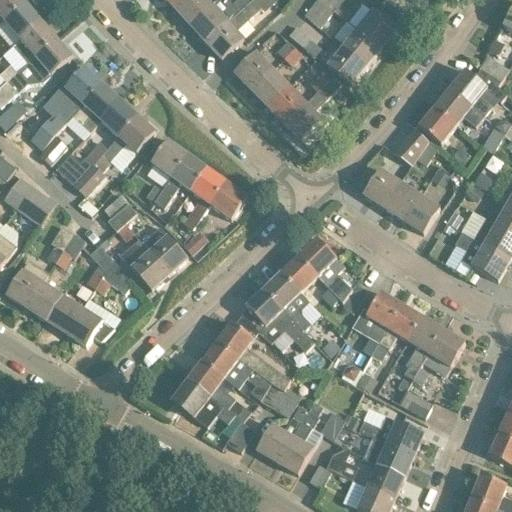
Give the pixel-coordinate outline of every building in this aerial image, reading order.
[(0,0),(0,29),(5,26),(26,8),(19,0),(0,0)] [(162,0),(174,12),(187,0),(162,0)] [(213,9),(205,0),(187,0),(174,12),(190,30),(213,9)] [(253,5),(258,0),(257,0),(242,0),(233,8),(225,0),(223,0),(213,9),(190,30),(206,48),(253,5)] [(320,0),(319,3),(334,16),(346,25),(353,16),(342,7),(345,3),(340,0),(320,0)] [(387,0),(385,3),(393,10),(399,3),(398,2),(399,0),(387,0)] [(321,33),(334,16),(319,3),(305,20),(321,33)] [(238,35),(261,13),(253,5),(206,48),(222,66),(246,44),(244,42),(238,35)] [(21,44),(41,26),(26,8),(5,26),(21,44)] [(358,33),(382,53),(397,34),(373,14),(371,16),(358,33)] [(29,69),(57,44),(41,26),(21,44),(13,51),(29,69)] [(322,53),(297,32),(289,41),(315,62),(322,53)] [(367,72),(382,53),(358,33),(343,52),(367,72)] [(44,88),(45,87),(73,63),(57,44),(29,69),(18,78),(8,87),(18,99),(28,90),(44,88)] [(285,64),(296,53),(288,45),(277,56),(285,64)] [(499,62),(505,50),(501,48),(496,45),(489,57),(499,62)] [(352,90),(367,72),(343,52),(327,71),(352,90)] [(296,53),(285,64),(292,71),(303,60),(296,53)] [(252,96),(274,73),(258,56),(235,78),(252,96)] [(482,76),(503,88),(510,74),(487,61),(479,74),(482,76)] [(8,87),(18,78),(12,70),(1,79),(8,87)] [(73,121),(102,89),(84,73),(56,104),(66,112),(52,128),(49,125),(32,144),(44,155),(73,122),(73,121)] [(268,113),(291,90),(274,73),(252,96),(268,113)] [(500,93),(503,88),(482,76),(476,84),(466,76),(449,97),(483,125),(493,112),(482,103),(488,95),(497,103),(503,96),(500,93)] [(318,97),(328,87),(321,80),(311,89),(318,97)] [(18,99),(8,87),(0,93),(0,112),(1,114),(18,99)] [(308,108),(285,130),(302,147),(323,126),(315,117),(327,105),(325,104),(335,95),(328,87),(318,97),(319,97),(308,107),(308,108)] [(101,126),(120,106),(102,89),(73,121),(73,122),(91,137),(101,126)] [(308,108),(308,107),(291,90),(268,113),(285,130),(308,108)] [(477,132),(483,125),(449,97),(434,115),(456,133),(465,122),(477,132)] [(119,143),(138,122),(120,106),(101,126),(119,143)] [(442,151),(456,133),(434,115),(420,132),(442,151)] [(0,129),(5,136),(14,128),(4,118),(0,121),(0,129)] [(94,170),(75,191),(86,202),(105,181),(101,177),(117,159),(118,160),(127,149),(137,159),(156,138),(138,122),(119,143),(108,155),(94,170)] [(505,137),(511,127),(506,124),(498,125),(495,130),(505,137)] [(418,164),(430,147),(415,135),(394,159),(413,172),(418,164)] [(503,140),(496,135),(492,142),(499,147),(503,140)] [(69,153),(58,143),(41,160),(51,171),(69,153)] [(172,183),(188,161),(168,146),(152,169),(164,177),(172,183)] [(100,147),(86,162),(94,170),(108,155),(100,147)] [(430,147),(418,164),(427,171),(439,154),(430,147)] [(472,161),(460,152),(454,160),(465,170),(472,161)] [(75,191),(94,170),(86,162),(82,167),(72,159),(57,175),(75,191)] [(0,181),(7,186),(17,174),(0,160),(0,181)] [(192,198),(208,175),(188,161),(172,183),(163,196),(156,207),(165,214),(182,191),(192,198)] [(451,181),(440,174),(433,186),(444,193),(451,181)] [(212,212),(229,189),(208,175),(192,198),(201,204),(184,228),(195,235),(212,211),(212,212)] [(384,213),(400,188),(380,175),(364,200),(384,213)] [(484,182),(479,179),(473,189),(484,195),(487,189),(484,182)] [(507,209),(511,211),(511,183),(499,203),(508,208),(507,209)] [(17,214),(32,192),(21,184),(5,205),(17,214)] [(404,227),(420,202),(400,188),(384,213),(404,227)] [(229,189),(212,212),(232,226),(249,203),(229,189)] [(163,196),(155,190),(148,201),(156,207),(163,196)] [(484,197),(473,190),(467,201),(477,208),(484,197)] [(32,192),(17,214),(43,232),(58,209),(51,203),(48,204),(32,192)] [(113,224),(129,210),(121,201),(105,215),(112,224),(113,224)] [(420,202),(404,227),(424,240),(441,215),(420,202)] [(83,205),(78,210),(91,222),(98,215),(88,205),(86,207),(83,205)] [(511,239),(511,211),(507,209),(496,230),(495,230),(511,239)] [(113,224),(112,224),(108,227),(117,237),(118,236),(127,246),(135,239),(127,229),(137,219),(129,210),(113,224)] [(448,228),(456,233),(463,222),(455,217),(448,228)] [(142,248),(170,280),(188,264),(161,232),(162,231),(154,222),(144,231),(152,240),(143,248),(142,248)] [(496,230),(486,224),(474,245),(484,251),(510,266),(511,263),(511,239),(495,230),(496,230)] [(443,235),(449,239),(453,232),(446,229),(443,235)] [(57,268),(75,240),(62,232),(52,249),(55,251),(48,262),(57,268)] [(0,276),(4,271),(18,253),(0,238),(0,276)] [(472,272),(477,275),(498,287),(510,266),(484,251),(474,245),(462,238),(455,250),(467,257),(462,265),(472,271),(472,272)] [(75,240),(57,268),(66,274),(73,263),(75,264),(86,247),(75,240)] [(200,253),(192,243),(184,250),(193,260),(200,253)] [(329,294),(338,305),(340,304),(354,319),(369,296),(356,289),(351,294),(338,280),(345,273),(318,244),(300,262),(320,283),(319,283),(330,294),(329,294)] [(104,255),(105,254),(110,251),(111,250),(107,245),(101,251),(104,255)] [(142,248),(143,248),(140,245),(121,261),(152,296),(170,280),(142,248)] [(108,259),(105,254),(104,255),(101,251),(90,261),(99,270),(87,288),(96,294),(114,266),(108,259)] [(302,299),(319,283),(320,283),(300,262),(282,278),(302,299)] [(44,287),(50,279),(29,265),(6,301),(26,314),(44,287)] [(114,266),(96,294),(104,300),(112,288),(115,290),(126,299),(133,290),(129,287),(131,285),(125,277),(114,266)] [(310,308),(302,299),(282,278),(264,295),(304,337),(305,336),(312,330),(303,320),(302,315),(310,308)] [(64,300),(44,287),(26,314),(47,327),(64,300)] [(332,311),(338,305),(329,294),(323,301),(332,311)] [(316,348),(305,336),(304,337),(264,295),(247,312),(249,315),(241,322),(259,339),(261,337),(273,349),(286,337),(306,358),(316,348)] [(373,360),(402,311),(381,298),(358,336),(369,343),(363,354),(373,360)] [(67,340),(84,313),(72,305),(64,300),(47,327),(67,340)] [(409,347),(423,323),(402,311),(373,360),(381,365),(388,354),(389,355),(398,341),(409,347)] [(84,313),(67,340),(87,352),(94,342),(102,348),(115,335),(103,327),(104,325),(84,313)] [(249,353),(259,339),(241,322),(234,330),(232,328),(217,348),(284,398),(289,392),(292,386),(249,353)] [(425,369),(445,336),(423,323),(409,347),(417,352),(406,370),(409,372),(405,380),(413,385),(421,373),(423,369),(425,369)] [(445,336),(425,369),(446,382),(466,349),(445,336)] [(340,353),(333,344),(323,352),(330,361),(340,353)] [(274,413),(284,398),(217,348),(202,368),(233,391),(235,390),(240,394),(248,383),(258,390),(252,398),(262,406),(263,405),(274,413)] [(228,399),(233,391),(202,368),(187,387),(234,423),(235,422),(241,426),(244,429),(244,428),(252,418),(228,399)] [(354,385),(360,373),(354,370),(345,373),(342,379),(354,385)] [(429,378),(421,373),(413,385),(422,390),(429,378)] [(371,397),(378,385),(363,378),(357,390),(371,397)] [(406,396),(411,386),(404,382),(398,392),(406,396)] [(228,431),(234,423),(187,387),(172,407),(208,434),(217,422),(228,431)] [(302,402),(289,392),(284,398),(274,413),(289,423),(302,402)] [(409,396),(401,410),(426,423),(433,409),(409,396)] [(299,481),(314,454),(305,448),(314,434),(320,423),(319,422),(324,413),(323,412),(316,407),(312,413),(311,413),(278,469),(299,481)] [(278,469),(311,413),(303,408),(286,436),(273,429),(257,456),(278,469)] [(348,417),(344,425),(333,418),(321,439),(323,440),(334,445),(335,447),(343,429),(348,431),(352,421),(353,420),(348,417)] [(511,418),(509,418),(500,439),(511,444),(511,418)] [(352,421),(348,431),(354,435),(360,437),(365,426),(352,421)] [(381,434),(365,426),(360,437),(415,462),(425,440),(386,422),(381,434)] [(256,436),(244,428),(244,429),(241,426),(226,449),(242,459),(256,436)] [(346,452),(350,441),(357,444),(356,446),(368,452),(367,454),(382,461),(378,471),(405,483),(415,462),(360,437),(354,435),(348,431),(343,429),(335,447),(345,451),(346,452)] [(511,444),(500,439),(489,462),(511,472),(511,444)] [(340,479),(352,455),(346,452),(345,451),(343,455),(333,460),(327,474),(340,479)] [(332,477),(320,470),(310,487),(322,495),(332,477)] [(395,505),(405,483),(378,471),(368,493),(395,505)] [(472,503),(494,511),(511,511),(511,505),(503,503),(508,491),(500,488),(481,481),(472,503)] [(392,511),(395,505),(368,493),(359,511),(392,511)] [(494,511),(472,503),(468,511),(494,511)]
